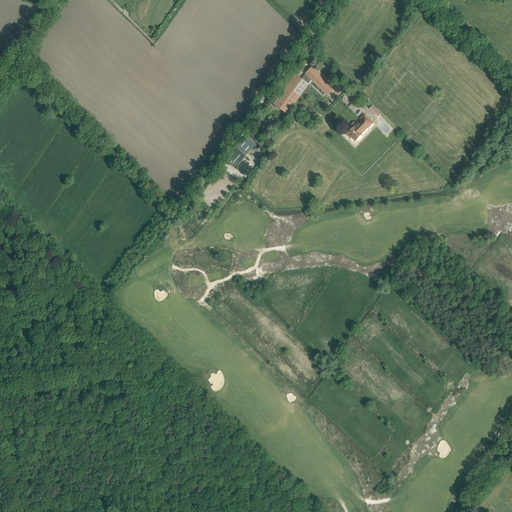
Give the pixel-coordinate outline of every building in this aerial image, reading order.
[(287,114),(312,80),(327,96),(336,87),(314,65),(305,74),(306,74),(301,79),(295,74),(274,104),(287,114)] [(378,117),(381,114),(373,105),(369,108),(378,117)] [(373,123),(371,121),(364,115),(360,119),(361,120),(357,125),(356,124),(353,127),(354,127),(347,134),(350,137),(351,136),(355,141),(361,134),(368,127),(369,128),(373,123)] [(236,148),(230,155),(232,156),(229,159),(232,161),(237,166),(246,157),(245,156),(256,145),(248,136),(236,148)] [(159,318),(165,327),(169,324),(163,315),(159,318)] [(214,378),(214,390),(222,390),(222,378),(214,378)]
